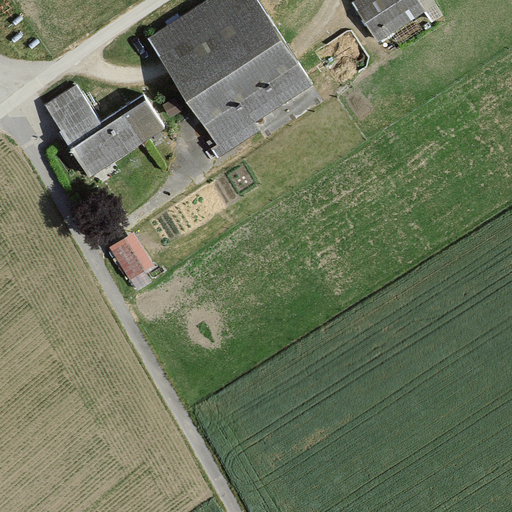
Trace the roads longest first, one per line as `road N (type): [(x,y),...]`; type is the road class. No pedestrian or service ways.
road 1 (track): [(236,511),(0,95)]
road 2 (track): [(159,0),(0,114)]
